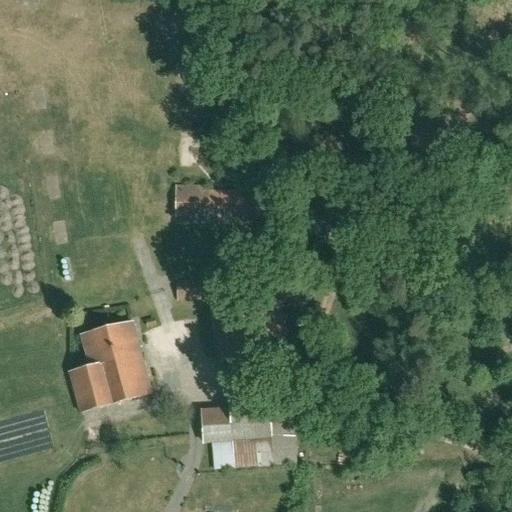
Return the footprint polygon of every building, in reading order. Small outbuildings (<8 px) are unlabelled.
[(175,190),(175,218),(195,218),(195,211),(224,212),(224,219),(251,220),(251,214),(266,214),(266,197),(203,195),(204,191),(175,190)] [(201,300),(199,281),(176,283),(178,302),(201,300)] [(249,307),(213,314),(222,361),(287,349),(279,307),(290,305),(287,289),(247,296),(249,307)] [(151,394),(132,323),(81,337),(90,368),(70,373),(80,413),(151,394)] [(215,470),(299,465),(296,410),(279,411),(278,398),(205,402),(207,445),(214,445),(215,470)] [(0,462),(54,448),(43,408),(0,419),(0,462)]
